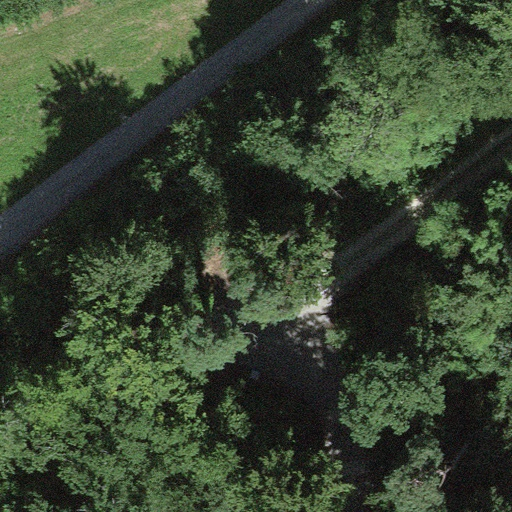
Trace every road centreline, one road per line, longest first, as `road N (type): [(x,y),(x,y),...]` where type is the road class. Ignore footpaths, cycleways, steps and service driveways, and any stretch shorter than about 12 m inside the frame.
road 1 (track): [(0,423),(263,328),(335,370),(361,438),(352,511)]
road 2 (track): [(0,264),(344,0)]
road 3 (track): [(263,328),(511,138)]
